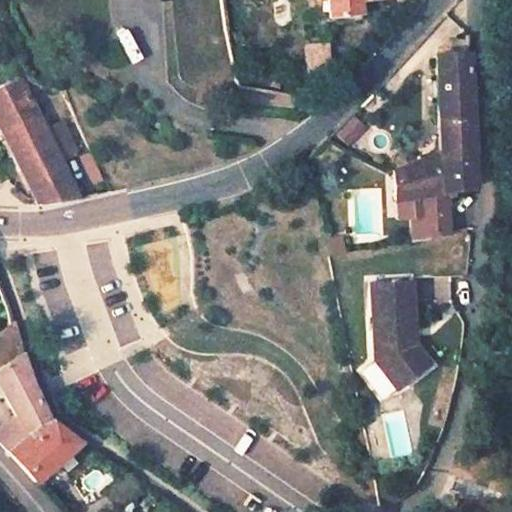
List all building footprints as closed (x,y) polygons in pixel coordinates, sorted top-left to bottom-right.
[(324,0),(329,20),(360,16),(357,0),(324,0)] [(301,44),(302,73),(327,73),(326,43),(301,44)] [(446,197),(473,192),(466,59),(436,62),(440,158),(379,181),(379,209),(421,201),(446,197)] [(22,74),(0,85),(0,123),(9,143),(45,122),(22,74)] [(347,147),(364,128),(350,116),(333,135),(347,147)] [(65,118),(48,125),(62,160),(79,153),(65,118)] [(9,143),(10,145),(37,204),(74,198),(52,137),(46,124),(45,122),(9,143)] [(460,196),(460,226),(478,226),(478,196),(460,196)] [(415,217),(420,246),(454,241),(446,197),(421,201),(424,215),(415,217)] [(340,245),(326,248),(328,262),(344,259),(340,245)] [(415,321),(413,285),(370,285),(373,364),(383,363),(401,382),(423,361),(402,341),(405,331),(415,321)] [(132,314),(112,319),(119,347),(140,342),(132,314)] [(13,324),(0,332),(0,364),(19,352),(13,324)] [(19,352),(0,364),(0,390),(16,417),(26,433),(49,420),(19,352)] [(356,370),(378,400),(390,391),(367,361),(356,370)] [(397,388),(401,382),(383,363),(373,364),(397,388)] [(16,417),(0,425),(0,443),(4,447),(26,433),(16,417)] [(26,433),(4,447),(34,480),(81,443),(49,420),(26,433)] [(109,491),(120,509),(143,493),(131,475),(109,491)]
